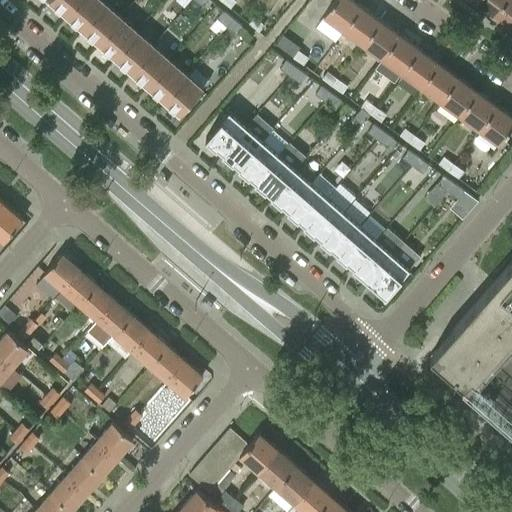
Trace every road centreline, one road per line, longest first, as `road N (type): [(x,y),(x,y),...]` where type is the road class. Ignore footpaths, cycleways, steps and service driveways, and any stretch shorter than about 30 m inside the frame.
road 1 (residential): [(377,342),(0,8)]
road 2 (tertiary): [(210,264),(0,83)]
road 3 (residential): [(251,367),(63,199)]
road 4 (residential): [(415,511),(251,367)]
road 5 (residential): [(377,342),(511,191)]
road 6 (residential): [(124,511),(251,367)]
road 7 (tertiary): [(356,367),(293,312),(210,264)]
road 8 (tertiary): [(210,264),(340,386)]
road 9 (tertiary): [(482,478),(356,367)]
road 10 (tertiary): [(340,386),(464,498)]
road 11 (residential): [(511,80),(406,0)]
